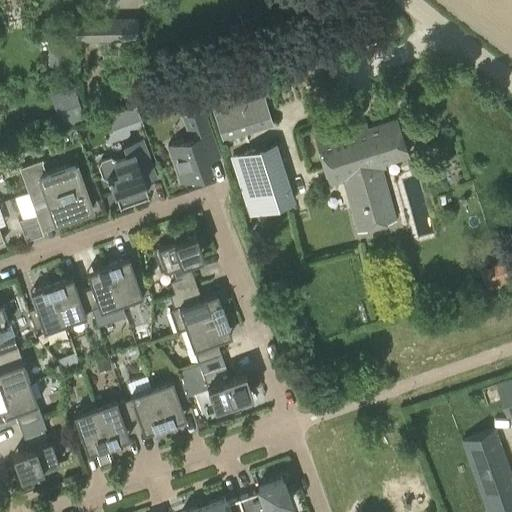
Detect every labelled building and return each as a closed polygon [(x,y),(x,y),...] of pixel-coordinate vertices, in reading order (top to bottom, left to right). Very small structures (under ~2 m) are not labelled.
[(73,39),(115,39),(115,19),(73,19),(73,39)] [(70,33),(47,33),(48,65),(71,65),(70,41),(70,33)] [(164,52),(152,56),(158,74),(170,70),(164,52)] [(269,118),(262,95),(227,107),(220,84),(206,89),(221,137),(250,128),(249,125),(269,118)] [(201,102),(197,89),(181,94),(185,108),(201,102)] [(56,111),(61,127),(74,123),(84,120),(79,104),(56,111)] [(126,124),(139,119),(134,107),(121,111),(126,124)] [(211,170),(207,159),(218,155),(202,110),(183,117),(190,137),(168,145),(180,181),(211,170)] [(367,128),(366,124),(314,140),(323,167),(329,186),(344,181),(359,231),(393,220),(378,170),(385,168),(384,163),(407,156),(396,119),(367,128)] [(147,192),(140,172),(151,168),(141,139),(124,145),(127,154),(115,159),(109,156),(100,159),(98,165),(102,176),(107,179),(109,178),(118,203),(147,192)] [(250,213),(292,200),(273,143),(231,156),(250,213)] [(15,155),(3,160),(9,174),(20,170),(19,167),(20,167),(15,155)] [(20,167),(19,167),(20,170),(30,200),(44,195),(55,225),(75,218),(74,215),(92,209),(75,162),(46,172),(41,159),(20,167)] [(18,219),(21,230),(39,224),(35,213),(18,219)] [(42,234),(39,224),(21,230),(25,240),(42,234)] [(169,294),(169,295),(196,285),(187,260),(202,255),(193,227),(193,225),(172,233),(172,234),(173,234),(175,240),(152,248),(160,270),(176,264),(180,277),(169,281),(173,292),(169,294)] [(128,257),(107,264),(120,302),(149,292),(141,269),(133,272),(128,257)] [(509,279),(504,262),(478,270),(483,287),(509,279)] [(120,302),(107,264),(86,272),(91,287),(84,289),(91,308),(96,325),(124,315),(120,302)] [(72,277),(50,284),(64,322),(85,315),(84,311),(91,308),(84,289),(77,292),(72,277)] [(43,329),(64,322),(50,284),(30,291),(35,306),(28,309),(34,328),(42,326),(43,329)] [(201,297),(196,285),(169,295),(173,307),(169,309),(176,331),(186,328),(223,314),(216,292),(201,297)] [(0,354),(17,349),(13,336),(15,336),(10,322),(8,323),(1,302),(0,301),(0,354)] [(223,314),(186,328),(198,362),(221,354),(215,339),(230,334),(223,314)] [(125,352),(127,360),(139,356),(136,348),(125,352)] [(0,393),(30,383),(17,349),(0,354),(0,393)] [(229,377),(221,354),(198,362),(213,407),(251,393),(244,371),(229,377)] [(95,361),(99,372),(110,368),(106,357),(95,361)] [(179,376),(150,386),(163,424),(185,417),(179,402),(187,399),(179,376)] [(507,414),(511,412),(511,377),(495,384),(507,414)] [(19,425),(42,417),(30,383),(0,393),(0,415),(14,411),(19,425)] [(143,432),(163,424),(150,386),(129,394),(131,398),(123,400),(130,419),(137,417),(143,432)] [(115,399),(93,406),(107,444),(128,437),(123,422),(130,419),(123,400),(116,403),(115,399)] [(86,452),(107,444),(93,406),(73,414),(74,417),(67,420),(74,439),(81,437),(86,452)] [(45,428),(42,417),(19,425),(27,448),(12,454),(20,475),(58,462),(50,440),(47,441),(43,428),(45,428)] [(511,511),(511,478),(493,426),(461,438),(487,511),(511,511)] [(259,490),(237,498),(241,511),(287,511),(284,502),(289,500),(281,476),(257,485),(259,490)] [(224,496),(201,505),(203,511),(241,511),(237,498),(226,502),(224,496)]
